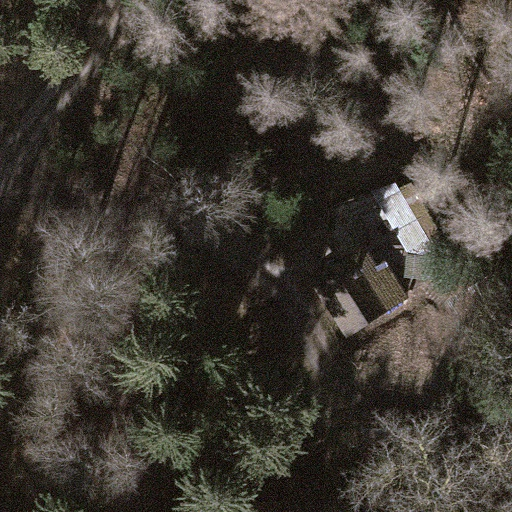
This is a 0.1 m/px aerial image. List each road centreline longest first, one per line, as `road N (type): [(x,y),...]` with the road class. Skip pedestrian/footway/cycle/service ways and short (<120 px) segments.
road 1 (track): [(511,427),(367,386),(240,247),(122,208),(0,195)]
road 2 (track): [(126,0),(112,35),(0,176)]
